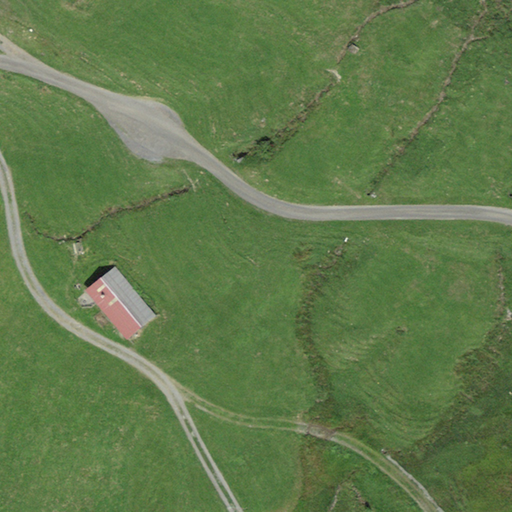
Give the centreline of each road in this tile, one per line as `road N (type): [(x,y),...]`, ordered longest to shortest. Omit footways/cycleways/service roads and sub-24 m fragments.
road 1 (unclassified): [(0,60),(153,125),(284,210),(511,218)]
road 2 (track): [(235,511),(171,389),(78,331),(30,281),(0,165)]
road 3 (track): [(171,389),(253,423),(354,444),(437,511)]
